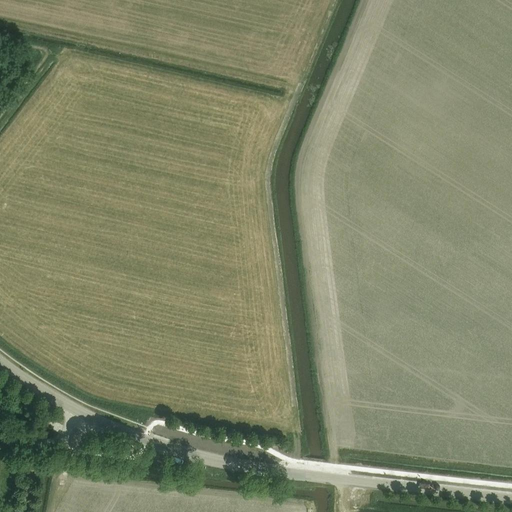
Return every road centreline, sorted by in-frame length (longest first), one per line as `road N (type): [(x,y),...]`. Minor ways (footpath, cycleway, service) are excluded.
road 1 (track): [(332,467),(297,188),(306,143),(365,0)]
road 2 (secondary): [(511,499),(240,466),(89,417)]
